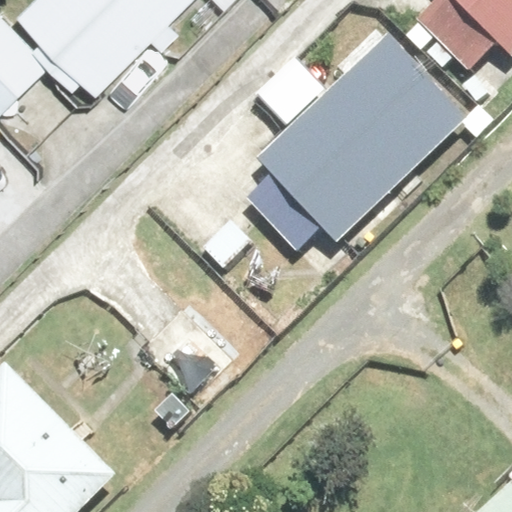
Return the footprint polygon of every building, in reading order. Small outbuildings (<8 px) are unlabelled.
[(183,20),(202,0),(52,0),(32,22),(112,96),(162,43),(174,54),(195,31),(183,20)] [(436,31),(480,76),(506,51),(511,57),(511,0),(455,0),(462,6),(436,31)] [(0,28),(0,119),(4,123),(56,74),(7,22),(0,28)] [(309,64),(265,103),(299,142),(273,165),(290,184),(260,211),(305,262),(336,235),(351,253),(490,130),(412,42),(343,103),(309,64)] [(241,220),(208,249),(240,284),(273,255),(241,220)] [(189,306),(143,351),(197,406),(242,361),(189,306)] [(0,511),(94,511),(130,477),(25,372),(0,396),(0,511)]
